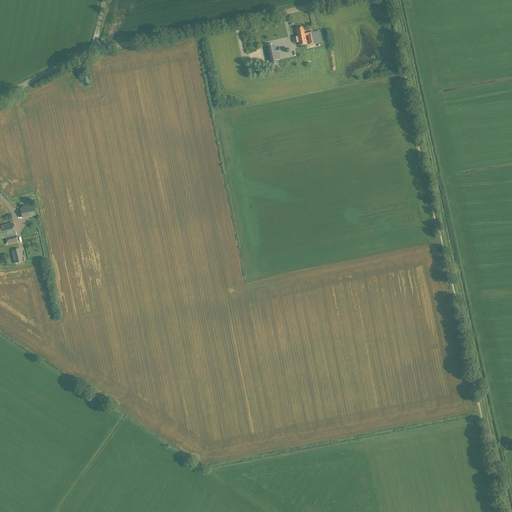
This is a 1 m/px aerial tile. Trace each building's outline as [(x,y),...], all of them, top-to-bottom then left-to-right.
[(305,35),(305,36),(308,36),(310,45),(314,44),(314,43),(321,42),(319,31),(312,33),(312,31),(304,33),(303,27),(295,29),(297,37),(297,38),(300,37),(300,36),(305,35)] [(307,44),(305,36),(305,35),(300,36),(300,37),(297,38),(297,37),(293,38),(294,43),(298,42),(299,46),(307,44)] [(265,46),(267,54),(276,52),(274,45),(265,46)] [(295,65),(283,67),(285,79),(297,76),(295,65)] [(23,219),(36,216),(34,206),(21,209),(23,219)] [(18,242),(14,224),(0,226),(0,234),(1,239),(6,238),(7,244),(18,242)] [(22,262),(19,246),(9,248),(10,252),(11,252),(14,264),(22,262)]
